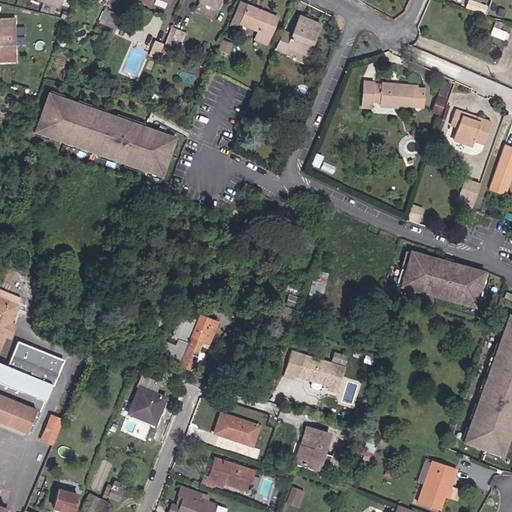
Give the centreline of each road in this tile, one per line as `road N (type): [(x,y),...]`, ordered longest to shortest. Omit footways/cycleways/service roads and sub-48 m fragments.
road 1 (residential): [(354,11),(290,182),(511,273)]
road 2 (residential): [(200,375),(146,511)]
